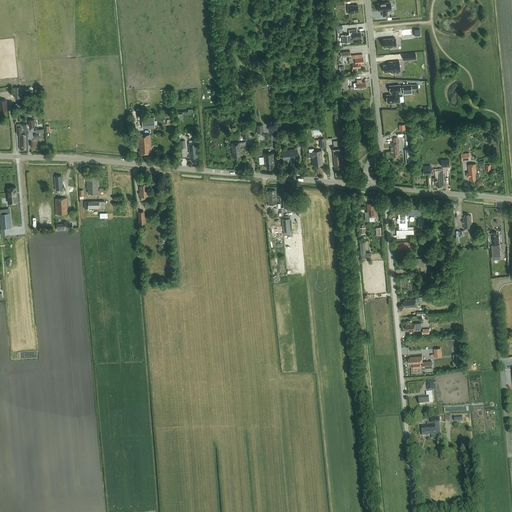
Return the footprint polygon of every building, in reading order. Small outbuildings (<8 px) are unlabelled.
[(391,10),(390,2),(377,3),(378,11),(382,11),(383,16),(389,16),(389,10),(391,10)] [(354,12),(358,12),(357,5),(354,5),(354,4),(347,5),(348,14),(354,13),(354,12)] [(279,22),(284,24),(288,16),(284,14),(279,22)] [(361,38),(360,31),(356,32),(356,30),(352,30),(352,31),(349,31),(349,34),(341,35),(341,42),(341,43),(353,41),(353,39),(361,38)] [(395,38),(383,39),(384,47),(385,47),(385,48),(387,48),(387,47),(396,46),(395,38)] [(350,57),(348,57),(349,63),(352,62),(352,67),(360,67),(360,63),(363,62),(362,54),(354,54),(350,55),(350,56),(350,57)] [(399,70),(398,58),(388,59),(388,63),(383,63),(384,70),(390,69),(390,71),(399,70)] [(357,82),(353,83),(354,89),(365,88),(365,81),(361,82),(360,79),(356,80),(357,82)] [(387,95),(387,103),(400,102),(399,94),(398,94),(398,92),(400,91),(400,85),(390,86),(390,92),(392,92),(392,95),(387,95)] [(143,128),(154,128),(154,117),(142,118),(143,128)] [(21,147),(21,149),(25,149),(25,147),(27,147),(27,124),(16,124),(16,127),(16,134),(19,134),(19,147),(21,147)] [(140,154),(151,153),(149,134),(137,135),(138,148),(139,148),(140,154)] [(397,143),(399,143),(399,141),(397,141),(397,138),(393,138),(394,141),(393,141),(393,143),(390,144),(391,156),(393,156),(393,158),(397,157),(397,156),(399,156),(397,143)] [(196,142),(188,143),(190,160),(191,160),(192,161),(196,161),(196,160),(197,159),(196,142)] [(239,150),(240,150),(239,142),(231,143),(232,157),(240,156),(239,150)] [(314,151),(313,148),(309,149),(309,152),(306,152),(306,157),(312,157),(313,165),(323,164),(321,150),(314,151)] [(298,163),(297,149),(282,151),(283,160),(290,159),(291,163),(298,163)] [(462,161),(470,160),(469,152),(461,153),(462,161)] [(266,168),(274,168),(272,153),(263,154),(264,164),(265,164),(266,168)] [(340,167),(342,167),(340,154),(333,155),(334,167),(335,167),(336,169),(340,168),(340,167)] [(469,172),(468,172),(468,176),(469,176),(469,179),(471,178),(471,180),(476,180),(476,179),(477,178),(479,178),(480,177),(480,174),(478,173),(477,173),(476,164),(468,164),(469,172)] [(443,169),(435,170),(435,186),(437,185),(437,187),(442,186),(442,185),(444,185),(443,169)] [(55,190),(63,189),(62,175),(54,176),(55,190)] [(90,178),(86,178),(87,189),(88,189),(88,193),(91,193),(91,196),(97,196),(97,193),(98,193),(97,176),(89,176),(90,178)] [(140,197),(147,196),(146,186),(145,186),(145,184),(140,185),(140,186),(139,186),(140,197)] [(17,202),(16,187),(7,188),(8,203),(17,202)] [(269,192),(266,192),(266,197),(268,197),(268,205),(276,204),(275,190),(269,190),(269,192)] [(291,199),(290,199),(290,192),(282,193),(283,208),(292,207),(291,199)] [(55,199),(55,214),(68,214),(67,198),(55,199)] [(367,217),(369,217),(370,221),(374,221),(374,217),(375,217),(375,205),(373,205),(373,203),(368,203),(368,205),(367,205),(367,217)] [(0,220),(1,228),(11,227),(9,208),(7,208),(0,208),(0,220)] [(407,211),(398,212),(399,230),(400,230),(400,234),(414,234),(414,229),(408,230),(407,214),(409,214),(409,215),(421,216),(421,210),(409,209),(409,212),(407,212),(407,211)] [(471,215),(469,215),(469,214),(465,215),(465,217),(463,217),(464,229),(472,228),(471,215)] [(283,219),(282,219),(284,231),(290,231),(292,231),(291,218),(283,219)] [(272,237),(282,236),(281,226),(271,227),(272,237)] [(501,257),(499,234),(497,234),(497,233),(492,233),(492,234),(490,234),(492,257),(501,257)] [(414,241),(397,243),(398,249),(405,249),(406,251),(411,251),(411,249),(415,248),(414,241)] [(423,245),(422,245),(421,243),(416,243),(416,246),(416,248),(415,248),(415,249),(415,252),(417,252),(417,250),(419,250),(419,249),(423,249),(423,245)] [(407,268),(424,267),(424,258),(406,259),(407,268)] [(415,298),(415,299),(404,300),(404,302),(403,302),(403,306),(405,306),(405,308),(416,307),(416,304),(418,303),(418,301),(428,300),(427,297),(415,298)] [(406,326),(405,326),(405,330),(407,330),(407,332),(415,331),(420,330),(420,328),(421,328),(421,323),(411,324),(410,322),(409,321),(407,321),(406,322),(407,324),(406,324),(406,326)] [(436,357),(444,356),(443,347),(436,348),(436,357)] [(423,368),(432,367),(432,361),(422,362),(422,356),(409,357),(410,358),(408,358),(409,363),(410,363),(410,364),(413,364),(420,364),(422,363),(423,368)] [(429,391),(438,390),(437,380),(429,380),(429,391)] [(425,397),(419,398),(419,405),(429,404),(428,396),(432,396),(432,392),(426,392),(426,396),(425,397)] [(440,434),(439,418),(431,419),(431,424),(427,425),(427,426),(421,427),(422,436),(440,434)]
